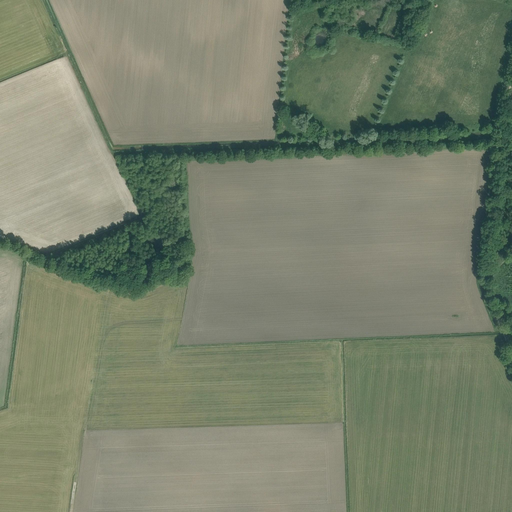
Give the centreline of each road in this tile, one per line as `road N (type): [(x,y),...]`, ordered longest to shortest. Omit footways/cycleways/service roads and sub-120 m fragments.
road 1 (track): [(511,345),(487,281),(511,87)]
road 2 (track): [(87,381),(70,511)]
